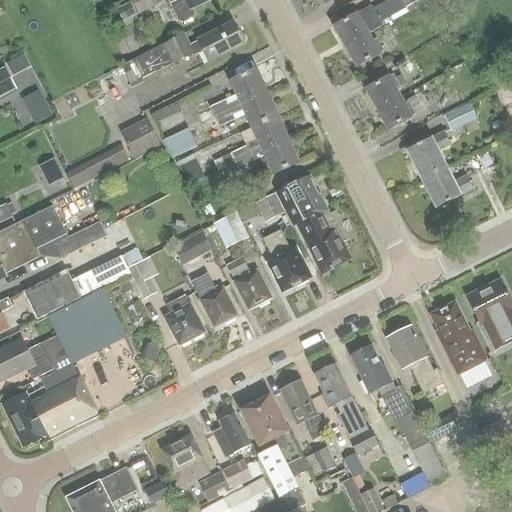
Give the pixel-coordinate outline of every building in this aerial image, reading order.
[(131,0),(139,14),(161,3),(159,0),(131,0)] [(211,0),(167,0),(179,23),(184,25),(193,21),(194,15),(192,10),(211,0)] [(400,0),(405,9),(421,0),(400,0)] [(345,47),(368,34),(382,26),(371,7),(357,15),(357,14),(333,28),(345,47)] [(183,36),(147,54),(157,73),(201,50),(208,63),(244,45),(233,24),(197,42),(188,47),(183,36)] [(394,33),(389,25),(380,29),(385,38),(394,33)] [(379,54),(383,52),(376,40),(372,42),(368,34),(345,47),(356,68),(379,55),(379,54)] [(141,81),(157,73),(147,54),(121,68),(132,89),(142,83),(141,81)] [(407,55),(394,62),(399,70),(411,62),(407,55)] [(0,71),(0,98),(16,90),(4,69),(0,71)] [(267,94),(256,70),(230,82),(236,96),(225,101),(230,111),(267,94)] [(396,90),(399,88),(392,76),(389,78),(389,77),(365,90),(377,111),(400,98),(396,90)] [(498,98),(510,93),(506,85),(504,82),(493,88),(495,92),(498,98)] [(38,92),(28,97),(37,114),(46,109),(38,92)] [(245,115),(251,129),(277,117),(267,94),(230,111),(234,121),(245,115)] [(403,103),(400,98),(377,111),(388,131),(411,118),(411,117),(424,110),(416,96),(403,103)] [(230,111),(225,101),(210,108),(214,118),(230,111)] [(444,117),(451,131),(477,119),(469,104),(444,117)] [(162,129),(184,120),(178,107),(156,117),(162,129)] [(230,111),(214,118),(219,128),(234,121),(230,111)] [(277,117),(251,129),(257,142),(246,147),(251,157),(288,140),(277,117)] [(146,121),(119,135),(132,161),(158,147),(146,121)] [(498,121),(490,125),(494,132),(501,128),(498,121)] [(188,130),(163,142),(171,159),(196,147),(188,130)] [(417,142),(409,146),(410,149),(407,150),(421,180),(446,167),(438,152),(451,145),(444,132),(431,139),(431,138),(418,145),(417,142)] [(253,162),(264,157),(273,176),(298,164),(288,140),(251,157),(253,162)] [(235,164),(251,157),(246,147),(222,158),(226,168),(235,164)] [(176,163),(187,186),(189,186),(205,178),(193,154),(176,163)] [(240,174),(255,167),(253,162),(251,157),(235,164),(240,174)] [(218,172),(226,168),(222,158),(214,162),(218,172)] [(63,161),(48,165),(54,183),(68,179),(63,161)] [(453,183),(446,167),(421,180),(436,209),(439,207),(440,210),(448,205),(447,203),(460,196),(473,189),(467,177),(453,183)] [(254,198),(273,190),(267,176),(248,184),(254,198)] [(324,211),(307,178),(275,194),(284,213),(292,227),(298,224),(309,245),(310,245),(323,271),(330,268),(331,270),(347,261),(346,260),(347,259),(339,244),(345,241),(335,222),(326,227),(319,214),(324,211)] [(341,193),(337,183),(327,188),(331,198),(341,193)] [(266,223),(284,213),(275,194),(256,204),(266,223)] [(0,224),(12,218),(6,205),(0,208),(0,224)] [(66,235),(53,207),(0,233),(0,268),(2,268),(5,275),(40,257),(36,249),(66,235)] [(247,237),(246,233),(237,215),(221,223),(223,226),(219,228),(228,246),(247,237)] [(99,223),(53,245),(60,260),(106,237),(99,223)] [(171,246),(182,268),(211,253),(200,231),(171,246)] [(274,261),(269,263),(270,265),(267,266),(273,276),(275,275),(283,292),(296,285),(297,287),(308,282),(306,280),(309,279),(295,250),(291,252),(280,231),(263,240),(274,261)] [(127,269),(132,278),(145,271),(149,281),(159,276),(150,258),(143,261),(129,268),(127,269)] [(248,310),(271,299),(257,272),(251,275),(243,259),(227,267),(232,278),(238,275),(240,280),(235,283),(248,310)] [(56,276),(22,293),(36,320),(45,316),(69,303),(80,298),(67,271),(56,276)] [(143,301),(156,294),(149,281),(145,271),(132,278),(143,301)] [(192,283),(201,301),(214,328),(224,323),(225,325),(235,319),(234,318),(237,316),(223,289),(217,292),(208,275),(192,283)] [(511,307),(500,283),(496,284),(493,283),(488,286),(487,289),(468,298),(481,323),(477,325),(491,353),(511,342),(511,307)] [(48,319),(71,364),(72,363),(73,366),(125,339),(101,292),(48,319)] [(202,334),(204,333),(190,305),(185,297),(181,299),(167,306),(171,315),(165,318),(165,319),(164,320),(168,328),(169,327),(179,346),(181,345),(182,346),(190,342),(189,341),(193,339),(193,341),(203,335),(202,334)] [(0,302),(0,330),(7,327),(0,314),(12,308),(7,299),(0,302)] [(458,376),(486,361),(471,331),(468,332),(455,305),(451,307),(450,304),(442,308),(443,311),(432,316),(439,331),(436,332),(458,376)] [(444,384),(437,370),(433,372),(410,327),(386,339),(401,370),(409,366),(423,394),(444,384)] [(22,341),(0,351),(0,382),(28,369),(33,380),(54,370),(43,348),(41,345),(27,352),(22,341)] [(395,390),(383,366),(381,367),(371,346),(350,357),(369,394),(377,390),(397,429),(400,428),(412,451),(427,480),(442,473),(427,443),(399,388),(395,390)] [(72,363),(71,364),(40,379),(45,389),(28,398),(26,394),(3,405),(2,405),(23,448),(45,437),(48,442),(48,441),(98,417),(77,373),(73,366),(72,363)] [(314,375),(324,394),(321,396),(327,408),(335,405),(340,415),(337,416),(357,455),(374,446),(367,432),(368,432),(351,397),(335,364),(314,375)] [(300,381),(280,392),(297,426),(305,422),(313,440),(327,434),(318,415),(317,416),(300,381)] [(270,396),(240,411),(259,448),(260,447),(263,453),(258,456),(279,499),(286,511),(291,511),(306,505),(298,489),(293,479),(308,471),(270,396)] [(222,429),(213,433),(225,459),(250,446),(234,414),(219,422),(222,429)] [(459,427),(453,414),(423,429),(430,442),(459,427)] [(497,426),(480,435),(487,449),(495,465),(511,456),(504,440),(497,426)] [(161,451),(177,481),(181,490),(211,474),(206,466),(191,436),(161,451)] [(314,477),(336,466),(327,449),(305,460),(314,477)] [(499,486),(486,456),(473,462),(486,492),(499,486)] [(244,461),(235,466),(223,471),(233,490),(253,480),(244,461)] [(113,511),(110,505),(137,491),(126,469),(67,499),(73,511),(113,511)] [(207,504),(229,493),(220,473),(198,484),(207,504)] [(254,511),(274,502),(262,480),(222,501),(227,511),(254,511)] [(365,511),(349,481),(340,486),(353,511),(365,511)] [(169,496),(163,483),(146,491),(152,504),(169,496)] [(380,511),(383,511),(372,489),(360,495),(368,511),(380,511)]
